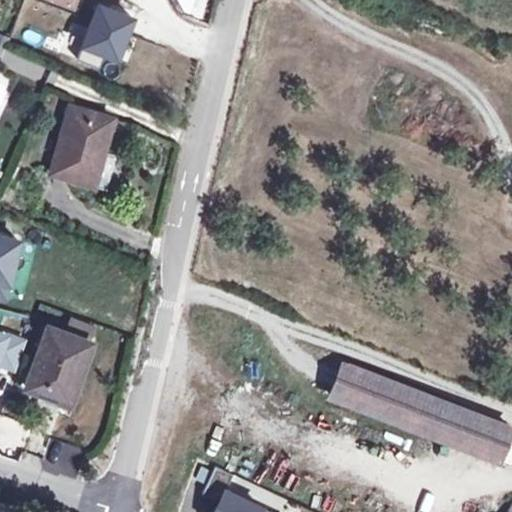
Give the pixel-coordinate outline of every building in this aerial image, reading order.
[(133,22),(99,9),(84,48),(118,61),(133,22)] [(68,108),(50,173),(94,186),(103,151),(111,121),(68,108)] [(115,155),(103,151),(94,186),(106,189),(115,155)] [(72,322),(66,336),(88,344),(93,330),(72,322)] [(48,329),(26,387),(67,402),(88,344),(66,336),(48,329)] [(465,449),(496,462),(510,428),(341,363),(328,396),(465,449)] [(460,461),(492,474),(496,462),(465,449),(460,461)] [(234,476),(216,468),(203,495),(222,505),(218,511),(265,511),(226,493),(234,476)]
